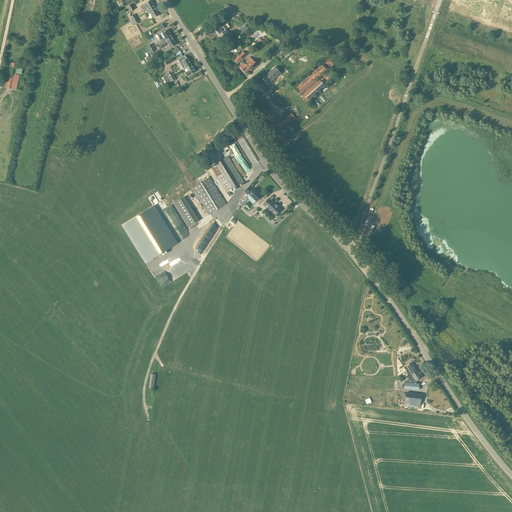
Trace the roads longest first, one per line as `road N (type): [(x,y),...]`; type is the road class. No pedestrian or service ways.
road 1 (tertiary): [(511,476),(386,296),(270,169),(164,0)]
road 2 (track): [(440,0),(348,251)]
